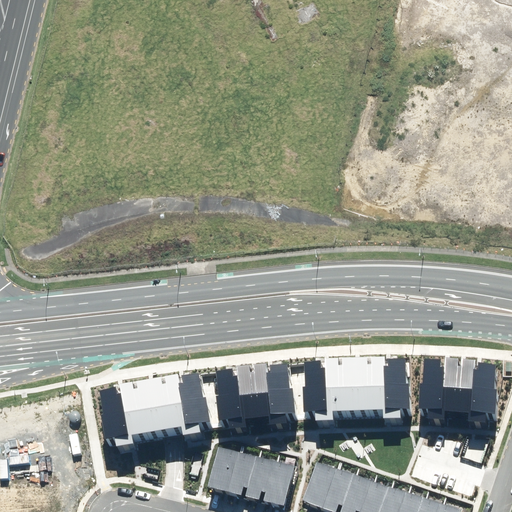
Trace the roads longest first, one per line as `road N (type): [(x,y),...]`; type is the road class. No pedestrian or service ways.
road 1 (secondary): [(38,309),(381,273),(511,287)]
road 2 (secondary): [(511,325),(363,310),(107,335)]
road 3 (secondary): [(40,0),(0,164)]
road 4 (residential): [(468,0),(431,158)]
